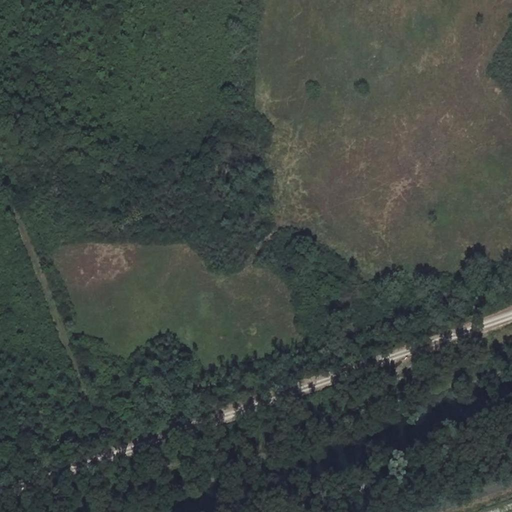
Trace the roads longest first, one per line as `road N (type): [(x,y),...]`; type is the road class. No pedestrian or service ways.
road 1 (track): [(511,311),(0,494)]
road 2 (track): [(0,170),(92,405),(100,458)]
